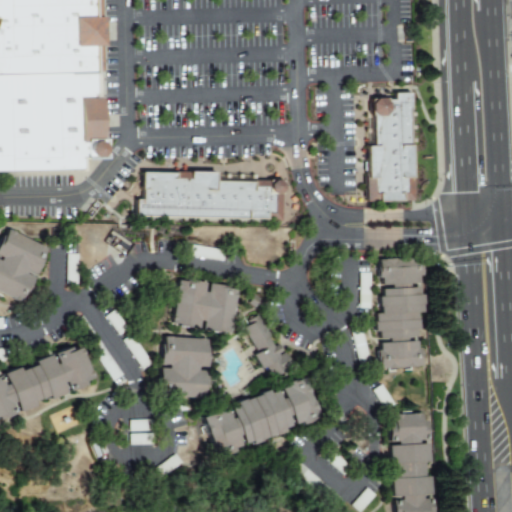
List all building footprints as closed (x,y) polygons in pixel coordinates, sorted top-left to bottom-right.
[(0,0),(103,0),(103,19),(107,20),(108,49),(104,50),(110,159),(86,159),(86,170),(0,171),(0,25),(1,22),(0,21),(0,0)] [(411,201),(372,201),(372,113),(411,114),(411,201)] [(141,177),(281,178),(281,220),(141,220),(141,177)] [(6,237),(9,231),(47,250),(44,256),(47,258),(27,297),(24,295),(21,302),(0,291),(0,241),(3,236),(6,237)] [(220,251),(189,246),(187,256),(218,261),(220,251)] [(380,261),(421,261),(421,368),(380,368),(380,261)] [(184,283),(186,280),(227,288),(227,291),(233,292),(226,331),(221,330),(220,333),(178,326),(178,322),(174,321),(180,282),(184,283)] [(252,318),(272,358),(278,355),(287,372),(270,381),(264,369),(258,372),(252,360),(255,359),(240,327),(245,325),(244,322),(252,318)] [(119,376),(84,321),(81,323),(78,319),(73,323),(110,381),(119,376)] [(351,334),(356,364),(366,362),(361,332),(351,334)] [(120,341),(138,368),(147,362),(129,335),(120,341)] [(204,344),(207,344),(205,392),(202,392),(202,398),(163,396),(163,391),(160,391),(161,343),(164,343),(164,337),(204,339),(204,344)] [(67,396),(19,416),(16,408),(12,410),(15,417),(0,423),(0,378),(5,393),(10,391),(3,374),(19,368),(20,371),(36,365),(34,362),(51,355),(57,372),(62,370),(55,353),(71,347),(72,350),(79,348),(94,386),(72,395),(69,387),(64,389),(67,396)] [(234,406),(275,389),(277,396),(286,392),(284,386),(302,379),(317,416),(299,424),(296,417),(287,421),(290,427),(249,444),(246,437),(237,441),(239,447),(218,456),(203,418),(225,409),(227,416),(236,412),(234,406)] [(390,446),(389,429),(394,428),(394,419),(417,419),(419,427),(425,428),(430,444),(430,461),(423,461),(424,477),(431,477),(431,494),(432,500),(432,511),(392,511),(392,501),(392,495),(391,478),(398,478),(397,462),(390,462),(390,446)] [(333,496),(304,468),(297,475),(327,503),(333,496)] [(355,511),(358,511),(372,496),(364,488),(349,506),(355,511)]
